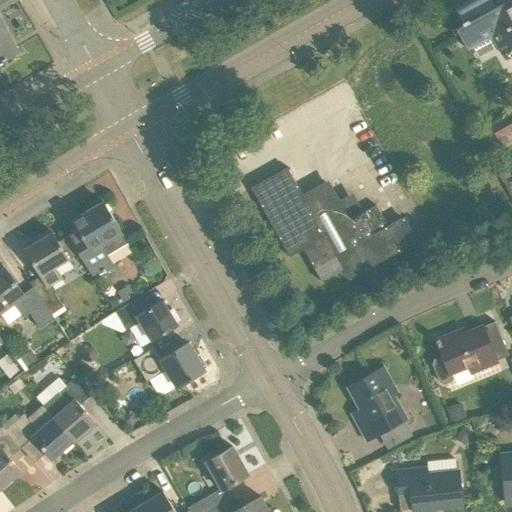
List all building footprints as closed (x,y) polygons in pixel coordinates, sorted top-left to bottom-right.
[(511,5),(506,9),(502,2),(495,6),(491,0),(470,0),(455,9),(463,23),(456,27),(467,48),(491,36),(502,55),(505,53),(509,56),(511,57),(511,5)] [(0,61),(18,51),(5,28),(0,30),(0,61)] [(511,113),(483,130),(495,151),(510,142),(506,135),(511,132),(511,113)] [(377,205),(373,207),(364,213),(353,192),(338,201),(329,184),(304,197),(288,170),(290,169),(290,168),(251,189),(252,190),(253,189),(271,221),(269,222),(270,223),(271,222),(288,253),(287,254),(288,255),(304,246),(320,278),(319,279),(319,280),(344,267),(351,279),(352,279),(351,277),(382,260),(383,261),(384,261),(383,259),(414,242),(416,243),(416,242),(417,241),(404,216),(401,218),(389,226),(377,205)] [(101,244),(122,232),(104,201),(73,219),(79,229),(68,236),(79,253),(95,279),(115,267),(101,244)] [(79,253),(68,236),(58,241),(53,232),(25,248),(41,276),(31,282),(34,287),(52,314),(63,307),(55,293),(56,292),(52,285),(62,279),(55,268),(79,253)] [(24,294),(17,284),(5,268),(0,271),(0,311),(9,324),(21,314),(23,316),(30,312),(40,328),(55,319),(52,314),(34,287),(24,294)] [(118,292),(124,302),(136,295),(129,285),(118,292)] [(125,306),(116,312),(126,330),(131,328),(142,346),(177,325),(162,300),(142,312),(136,300),(125,306)] [(496,360),(509,355),(495,321),(482,326),(465,333),(467,338),(457,342),(453,332),(439,338),(435,339),(443,355),(434,359),(433,364),(439,382),(444,384),(451,381),(453,376),(468,369),(471,376),(498,364),(496,360)] [(178,386),(205,370),(188,343),(161,359),(154,348),(135,360),(147,381),(167,369),(178,386)] [(20,358),(26,367),(38,360),(31,350),(20,358)] [(16,365),(6,373),(10,378),(20,370),(16,365)] [(367,440),(380,433),(388,449),(413,436),(405,420),(408,418),(396,394),(400,392),(385,366),(348,387),(365,419),(357,423),(367,440)] [(9,385),(15,393),(25,385),(19,377),(9,385)] [(95,421),(81,406),(80,405),(92,395),(76,377),(66,385),(59,377),(37,397),(53,415),(53,416),(73,440),(95,421)] [(446,408),(451,424),(467,418),(462,403),(446,408)] [(124,426),(132,426),(137,419),(134,411),(125,411),(120,418),(124,426)] [(73,440),(53,416),(38,429),(24,414),(7,429),(22,447),(33,437),(52,458),(73,440)] [(463,439),(467,442),(474,432),(464,425),(458,436),(463,439)] [(22,447),(7,429),(6,430),(3,426),(0,428),(0,488),(21,470),(10,458),(22,447)] [(228,449),(220,435),(213,439),(221,453),(228,449)] [(206,461),(222,489),(231,484),(248,474),(233,446),(206,461)] [(511,451),(501,452),(506,503),(511,501),(511,451)] [(463,503),(459,468),(456,468),(455,458),(428,462),(428,467),(396,471),(400,510),(413,508),(413,511),(417,511),(432,511),(431,507),(463,503)] [(190,511),(189,510),(185,511),(176,511),(174,508),(163,491),(138,506),(141,511),(190,511)] [(189,510),(190,511),(206,511),(216,507),(209,495),(187,507),(189,510)] [(269,511),(261,496),(243,506),(231,511),(269,511)]
